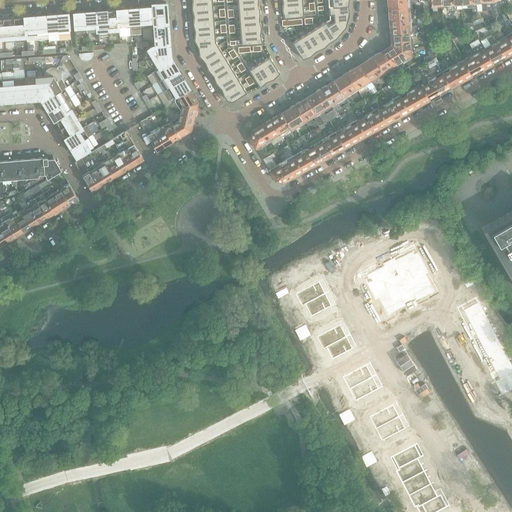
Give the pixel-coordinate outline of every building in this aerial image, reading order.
[(295,0),(283,1),(282,9),(303,7),(302,0),(295,0)] [(411,21),(409,1),(411,1),(422,0),(423,0),(424,1),(430,0),(429,0),(386,0),(387,3),(388,4),(388,8),(389,12),(390,13),(390,18),(396,18),(396,20),(402,19),(402,21),(411,21)] [(436,11),(436,5),(442,5),(441,0),(429,0),(430,0),(430,6),(431,18),(433,19),(435,19),(434,11),(436,11)] [(451,11),(450,0),(441,0),(442,5),(447,4),(448,11),(451,11)] [(461,10),(460,0),(450,0),(451,11),(461,10)] [(470,12),(469,0),(460,0),(461,10),(462,10),(461,3),(467,3),(468,13),(470,12)] [(480,11),(479,0),(469,0),(470,12),(480,11)] [(495,7),(493,0),(479,0),(480,11),(482,11),(481,2),(489,1),(490,9),(493,18),(498,17),(495,9),(495,7)] [(167,22),(166,2),(152,3),(153,10),(154,23),(167,22)] [(258,3),(238,5),(239,12),(260,11),(258,3)] [(348,4),(329,5),(330,18),(346,26),(349,12),(348,4)] [(213,6),(192,7),(194,15),(213,13),(213,6)] [(141,27),(139,7),(128,8),(130,27),(141,27)] [(152,26),(151,11),(150,7),(139,7),(141,27),(152,26)] [(303,7),(282,9),(284,17),(304,16),(303,7)] [(130,27),(128,8),(117,9),(119,28),(130,27)] [(119,28),(117,9),(107,10),(108,29),(119,28)] [(108,29),(107,10),(96,11),(97,30),(98,36),(109,35),(108,29)] [(97,30),(96,11),(85,12),(87,31),(97,30)] [(260,11),(239,12),(239,20),(259,19),(260,11)] [(87,31),(85,12),(74,13),(74,15),(75,32),(87,31)] [(70,32),(69,15),(69,13),(57,14),(59,33),(70,32)] [(194,15),(193,23),(214,21),(213,13),(194,15)] [(59,33),(57,14),(46,15),(48,34),(59,33)] [(48,34),(46,15),(36,16),(37,35),(37,40),(48,39),(48,34)] [(27,41),(25,16),(14,17),(16,36),(16,41),(27,41)] [(37,35),(36,16),(25,16),(27,41),(37,40),(37,35)] [(16,36),(14,17),(3,18),(5,37),(16,36)] [(330,18),(319,25),(330,42),(336,38),(346,26),(330,18)] [(412,26),(411,21),(402,21),(402,19),(396,20),(396,18),(390,18),(391,28),(390,29),(390,32),(391,33),(391,34),(418,32),(417,26),(412,26)] [(259,19),(239,20),(240,28),(261,26),(259,19)] [(214,21),(193,23),(195,31),(215,29),(214,21)] [(169,42),(167,22),(154,23),(155,44),(169,42)] [(486,27),(483,22),(472,26),(475,31),(486,27)] [(319,25),(312,29),(324,47),(330,42),(319,25)] [(261,26),(240,28),(241,36),(261,34),(261,26)] [(464,36),(474,30),(471,27),(462,32),(464,36)] [(454,33),(454,31),(453,28),(444,28),(444,30),(445,36),(454,33)] [(195,31),(194,38),(215,37),(215,29),(195,31)] [(312,29),(306,33),(316,50),(324,47),(312,29)] [(412,33),(418,32),(391,34),(391,35),(391,39),(392,40),(392,45),(404,44),(404,49),(415,48),(413,48),(412,33)] [(306,33),(299,37),(310,55),(316,50),(306,33)] [(261,34),(241,36),(241,44),(263,42),(261,34)] [(504,57),(495,42),(491,35),(480,41),(481,43),(493,64),(504,57)] [(511,52),(511,47),(505,36),(495,42),(504,57),(511,52)] [(194,38),(194,39),(198,47),(199,55),(200,56),(218,45),(216,41),(215,37),(194,38)] [(299,37),(292,42),(303,59),(303,58),(310,55),(299,37)] [(447,43),(444,37),(438,41),(441,47),(447,43)] [(146,60),(170,50),(169,42),(155,44),(156,45),(153,45),(152,46),(151,46),(149,47),(148,48),(147,50),(146,51),(146,52),(145,54),(145,55),(145,57),(145,58),(146,60)] [(493,64),(481,43),(477,45),(480,50),(474,54),(482,69),(493,64)] [(397,65),(416,54),(415,48),(404,49),(404,44),(392,45),(382,51),(386,59),(391,56),(397,65)] [(218,45),(200,56),(205,62),(222,51),(218,45)] [(430,59),(436,58),(434,47),(427,47),(429,55),(423,57),(424,63),(430,59)] [(156,70),(172,60),(171,58),(170,55),(170,53),(170,50),(146,60),(146,61),(147,63),(148,64),(149,65),(150,66),(151,67),(153,67),(154,68),(156,70)] [(222,51),(205,62),(208,69),(226,58),(222,51)] [(397,65),(391,56),(386,59),(382,51),(379,53),(377,53),(374,55),(374,56),(373,56),(383,73),(383,74),(397,65)] [(482,69),(474,54),(463,60),(472,75),(482,69)] [(269,56),(262,60),(274,78),(280,73),(269,56)] [(369,81),(383,73),(373,56),(373,57),(372,56),(368,58),(368,60),(359,65),(369,81)] [(226,58),(208,69),(213,75),(230,65),(226,58)] [(161,79),(178,69),(172,60),(156,70),(152,73),(157,82),(161,79)] [(262,60),(256,64),(266,81),(274,78),(262,60)] [(472,75),(463,60),(452,66),(461,82),(472,75)] [(256,64),(249,69),(260,87),(261,86),(266,81),(256,64)] [(230,65),(213,75),(216,82),(234,71),(230,65)] [(369,81),(359,65),(354,68),(352,69),(351,69),(348,71),(348,73),(347,72),(357,89),(369,81)] [(461,82),(452,66),(442,72),(451,87),(461,82)] [(411,72),(408,67),(401,72),(404,76),(408,74),(411,72)] [(42,97),(56,68),(55,68),(54,68),(53,68),(52,68),(51,68),(50,68),(49,68),(47,69),(47,70),(46,71),(45,72),(45,74),(44,76),(36,76),(38,97),(41,97),(42,97)] [(66,86),(60,77),(61,75),(61,74),(60,72),(59,71),(59,70),(58,70),(57,69),(56,68),(42,97),(44,100),(60,90),(60,91),(62,90),(62,89),(64,88),(64,87),(66,86)] [(167,88),(183,78),(178,69),(161,79),(157,82),(163,91),(167,88)] [(234,71),(216,82),(221,88),(238,78),(234,71)] [(357,89),(347,72),(347,73),(345,73),(342,75),(342,76),(334,81),(344,97),(348,103),(350,107),(353,105),(351,102),(353,101),(349,94),(357,89)] [(451,87),(442,72),(431,78),(440,93),(451,87)] [(440,93),(431,78),(429,73),(424,76),(424,77),(426,80),(420,84),(429,99),(440,93)] [(38,97),(36,76),(25,77),(26,98),(38,97)] [(26,98),(25,77),(13,78),(15,99),(26,98)] [(15,99),(13,78),(2,79),(4,100),(15,99)] [(177,99),(191,91),(190,90),(189,88),(189,89),(189,88),(183,78),(167,88),(163,91),(168,101),(174,97),(175,98),(176,98),(176,99),(177,99)] [(238,78),(221,88),(224,96),(242,85),(238,78)] [(341,108),(337,101),(344,97),(334,81),(326,86),(325,86),(322,87),(321,89),(331,105),(334,110),(337,116),(349,108),(350,107),(348,103),(341,108)] [(429,99),(420,84),(410,90),(419,105),(429,99)] [(242,85),(224,96),(227,100),(232,101),(247,92),(242,85)] [(50,110),(66,100),(70,97),(64,88),(62,89),(62,90),(60,91),(60,90),(44,100),(50,110)] [(331,105),(321,89),(319,89),(316,91),(316,92),(307,97),(317,113),(331,105)] [(419,105),(410,90),(399,96),(408,112),(419,105)] [(194,116),(198,102),(195,97),(191,91),(177,99),(180,105),(179,113),(194,116)] [(408,112),(399,96),(389,102),(398,117),(408,112)] [(55,120),(72,110),(71,109),(75,106),(70,97),(66,100),(50,110),(55,120)] [(317,113),(307,97),(300,102),(299,102),(296,104),(295,105),(294,105),(305,121),(317,113)] [(398,117),(389,102),(382,105),(380,101),(376,104),(387,123),(398,117)] [(387,123),(376,104),(375,104),(375,103),(373,104),(376,109),(368,114),(377,129),(387,123)] [(305,121),(294,105),(294,106),(293,105),(290,107),(289,109),(282,113),(290,128),(291,129),(305,121)] [(61,129),(77,119),(77,118),(81,116),(75,106),(71,109),(72,110),(55,120),(61,129)] [(336,117),(337,116),(334,110),(321,118),(325,124),(329,121),(336,117)] [(290,128),(282,113),(281,112),(272,118),(281,134),(290,128)] [(191,130),(194,116),(179,113),(177,120),(171,123),(179,137),(191,130)] [(377,129),(368,114),(357,120),(366,135),(377,129)] [(281,134),(272,118),(261,125),(270,141),(281,134)] [(66,138),(83,128),(82,127),(77,119),(61,129),(66,138)] [(366,135),(357,120),(346,126),(355,141),(366,135)] [(179,137),(171,123),(170,121),(163,126),(172,141),(179,137)] [(72,147),(88,137),(92,134),(87,125),(82,127),(83,128),(66,138),(71,146),(72,147)] [(264,145),(270,141),(261,125),(251,131),(250,138),(263,159),(270,155),(269,153),(266,152),(265,151),(266,148),(264,145)] [(172,141),(163,126),(159,128),(159,129),(156,131),(165,145),(172,141)] [(355,141),(346,126),(336,131),(345,147),(355,141)] [(143,159),(126,130),(123,132),(126,138),(123,140),(124,141),(125,143),(137,163),(143,159)] [(165,145),(156,131),(152,133),(150,130),(146,133),(157,151),(165,145)] [(345,147),(336,131),(326,137),(335,153),(345,147)] [(78,156),(94,146),(88,137),(72,147),(77,156),(78,156)] [(335,153),(326,137),(315,144),(323,159),(335,153)] [(115,143),(112,139),(104,143),(107,148),(115,143)] [(107,148),(104,143),(96,148),(98,151),(99,153),(107,148)] [(137,163),(125,143),(117,147),(118,149),(119,152),(129,167),(137,163)] [(323,159),(315,144),(304,149),(313,165),(323,159)] [(92,155),(98,151),(96,148),(89,153),(92,159),(94,158),(92,155)] [(129,167),(119,152),(118,149),(114,152),(117,155),(113,158),(121,172),(129,167)] [(313,165),(304,149),(294,155),(303,171),(313,165)] [(292,177),(283,161),(276,165),(272,158),(275,156),(273,153),(270,155),(263,159),(276,180),(283,182),(292,177)] [(303,171),(294,155),(283,161),(292,177),(303,171)] [(59,168),(54,159),(47,159),(47,157),(37,158),(38,175),(44,174),(44,175),(46,175),(46,176),(59,168)] [(99,186),(87,168),(81,157),(79,158),(74,161),(92,190),(99,186)] [(38,175),(37,158),(28,159),(29,176),(38,176),(38,175)] [(121,172),(113,158),(108,161),(107,159),(104,161),(114,177),(121,172)] [(29,176),(28,159),(19,160),(20,177),(29,176)] [(114,177),(104,161),(104,160),(103,161),(101,159),(98,161),(98,160),(94,162),(95,163),(106,182),(114,177)] [(11,178),(10,160),(0,161),(2,179),(2,186),(5,185),(6,189),(12,189),(11,185),(12,185),(11,178)] [(20,177),(19,160),(10,160),(11,178),(20,177)] [(106,182),(95,163),(87,168),(99,186),(106,182)] [(40,189),(48,184),(46,180),(38,185),(40,188),(40,189)] [(78,199),(69,183),(64,185),(64,184),(56,189),(55,187),(51,189),(63,208),(78,199)] [(32,193),(40,188),(38,185),(30,190),(32,193)] [(63,208),(51,189),(43,194),(45,197),(55,212),(55,213),(60,210),(63,208)] [(25,199),(33,194),(32,193),(30,190),(22,194),(25,199)] [(55,212),(45,197),(41,199),(37,201),(47,217),(55,212)] [(47,217),(37,201),(35,198),(27,202),(29,206),(39,222),(47,217)] [(39,222),(29,206),(26,209),(25,207),(21,210),(32,226),(39,222)] [(32,226),(21,210),(17,212),(14,214),(24,231),(32,226)] [(511,210),(483,228),(511,278),(511,277),(511,210)] [(24,231),(14,214),(9,217),(8,215),(4,217),(16,236),(24,231)] [(0,226),(9,240),(16,236),(4,216),(0,218),(0,226)] [(9,240),(0,226),(0,245),(9,240)] [(367,278),(364,280),(369,289),(375,300),(378,299),(384,310),(402,301),(404,304),(415,298),(414,295),(431,286),(425,274),(428,273),(422,261),(417,252),(414,254),(413,251),(395,260),(394,258),(393,258),(393,259),(383,264),(382,264),(384,266),(366,276),(367,278)] [(471,280),(464,284),(467,288),(474,285),(471,280)] [(319,282),(298,293),(305,305),(325,294),(319,282)] [(288,287),(277,292),(280,298),(290,292),(288,287)] [(325,294),(305,305),(311,317),(331,306),(325,294)] [(478,302),(463,310),(475,334),(491,326),(478,302)] [(307,324),(296,329),(299,335),(310,329),(307,324)] [(340,325),(319,335),(326,347),(346,337),(340,325)] [(491,326),(475,334),(487,357),(503,349),(491,326)] [(310,329),(299,335),(302,340),(312,334),(310,329)] [(346,337),(326,347),(332,360),(353,349),(346,337)] [(511,366),(503,349),(487,357),(499,379),(490,383),(491,384),(495,382),(511,373),(511,366)] [(366,365),(346,375),(352,388),(372,377),(366,365)] [(329,366),(318,371),(321,377),(332,371),(329,366)] [(332,371),(321,377),(324,382),(335,377),(332,371)] [(511,373),(495,382),(501,395),(498,397),(498,398),(511,390),(511,373)] [(372,377),(352,388),(358,400),(379,389),(372,377)] [(393,404),(372,415),(379,427),(399,417),(393,404)] [(352,408),(341,413),(344,419),(355,413),(352,408)] [(355,413),(344,419),(347,424),(357,418),(355,413)] [(399,417),(379,427),(385,440),(405,429),(399,417)] [(414,445),(395,455),(401,466),(398,468),(398,469),(421,457),(414,445)] [(374,450),(364,455),(367,460),(377,455),(374,450)] [(377,455),(367,460),(369,466),(380,460),(377,455)] [(421,457),(398,469),(405,481),(424,471),(418,459),(421,457)] [(424,471),(405,481),(411,494),(431,484),(424,471)] [(431,484),(411,494),(418,507),(441,495),(437,496),(431,484)] [(441,495),(418,507),(422,506),(424,511),(437,511),(447,507),(441,495)]
